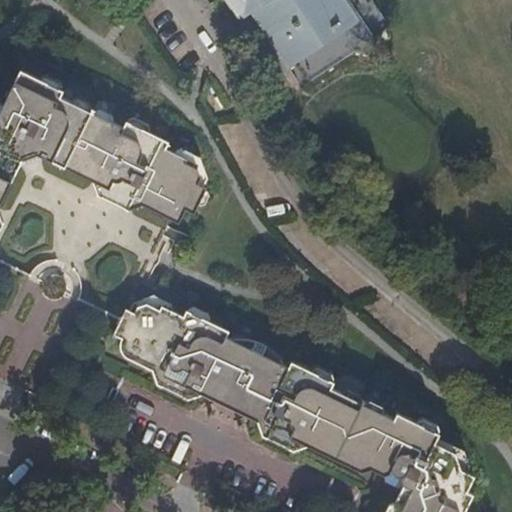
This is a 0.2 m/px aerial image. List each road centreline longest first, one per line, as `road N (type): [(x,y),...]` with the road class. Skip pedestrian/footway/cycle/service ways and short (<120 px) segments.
road 1 (unclassified): [(175,0),(290,193),(352,258),(473,358),(511,413)]
road 2 (residential): [(21,443),(165,511)]
